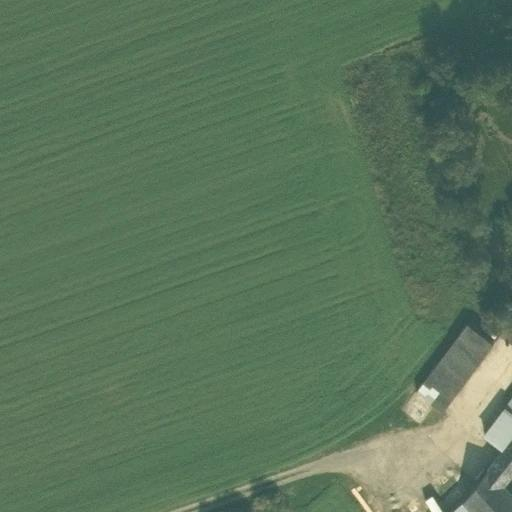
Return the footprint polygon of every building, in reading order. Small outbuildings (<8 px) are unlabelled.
[(416,391),(441,411),(493,343),(467,323),(416,391)] [(511,399),(484,436),(502,449),(511,435),(511,399)] [(511,435),(502,449),(498,455),(511,465),(511,435)] [(511,472),(511,465),(498,455),(487,468),(503,485),(511,472)] [(471,511),(511,511),(511,495),(503,485),(487,468),(462,502),(471,511)] [(413,506),(417,511),(452,511),(462,502),(442,479),(413,506)] [(471,511),(462,502),(452,511),(471,511)]
